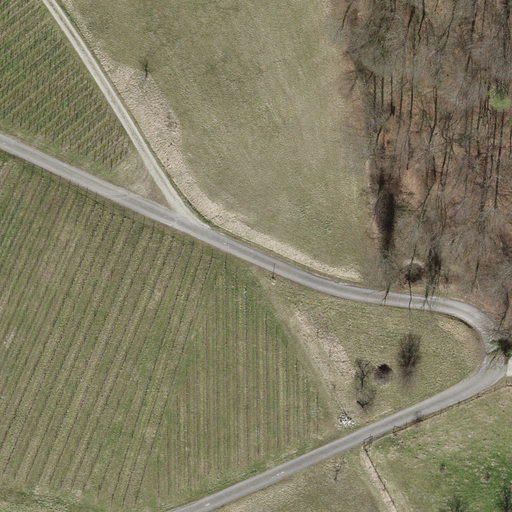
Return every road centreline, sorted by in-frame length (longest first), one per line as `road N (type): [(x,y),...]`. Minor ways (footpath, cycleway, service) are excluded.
road 1 (track): [(188,511),(475,383),(500,351),(494,331),(473,313),(437,303),(321,283),(0,140)]
road 2 (track): [(214,238),(176,201),(48,0)]
